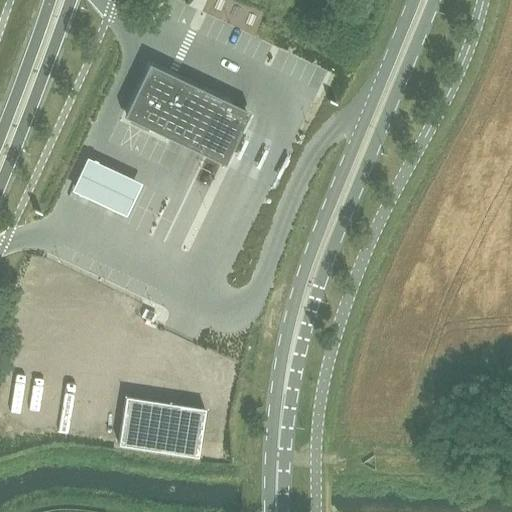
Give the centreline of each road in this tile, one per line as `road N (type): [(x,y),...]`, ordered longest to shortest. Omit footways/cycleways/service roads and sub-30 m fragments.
road 1 (primary): [(283,395),(328,257),(434,0)]
road 2 (primary): [(414,0),(299,287),(279,375),(283,395)]
road 3 (primary): [(0,185),(71,0)]
road 4 (primary): [(50,0),(0,137)]
